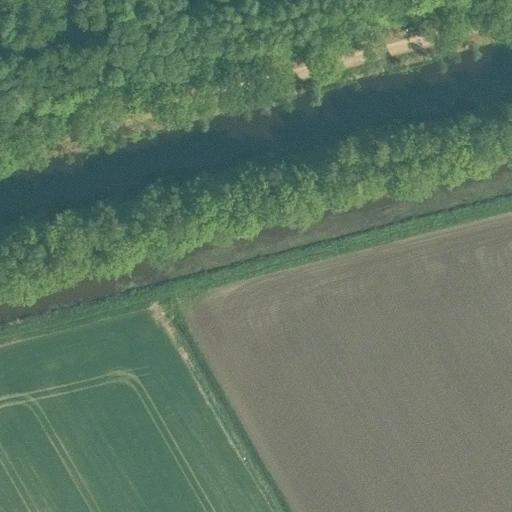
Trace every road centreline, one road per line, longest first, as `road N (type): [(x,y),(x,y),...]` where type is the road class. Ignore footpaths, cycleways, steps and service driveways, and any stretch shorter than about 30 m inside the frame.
road 1 (track): [(0,267),(511,131)]
road 2 (track): [(0,153),(511,20)]
